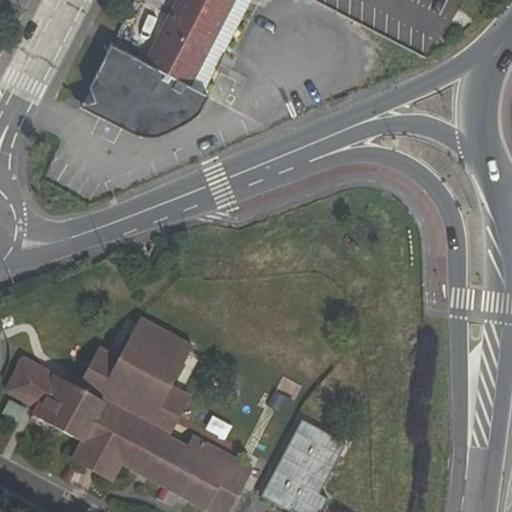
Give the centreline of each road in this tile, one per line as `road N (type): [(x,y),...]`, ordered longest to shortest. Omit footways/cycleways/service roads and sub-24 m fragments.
road 1 (primary): [(289,153),(385,157),(440,185),(457,231),(462,447),(483,486)]
road 2 (tertiary): [(5,246),(64,242),(289,153)]
road 3 (primary): [(511,308),(500,427),(483,486)]
road 4 (tertiary): [(505,40),(350,128)]
road 5 (residential): [(0,144),(76,0)]
road 6 (tertiary): [(350,128),(398,126),(483,148)]
